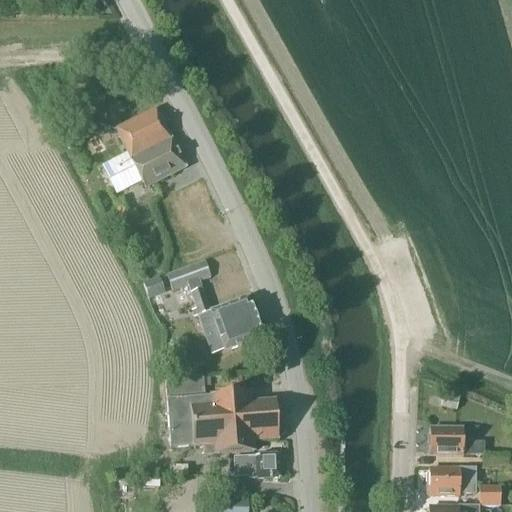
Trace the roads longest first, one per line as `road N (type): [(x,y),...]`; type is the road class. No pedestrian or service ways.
road 1 (tertiary): [(304,511),(299,399),(278,307),(130,0)]
road 2 (unknown): [(0,64),(59,63),(151,42)]
